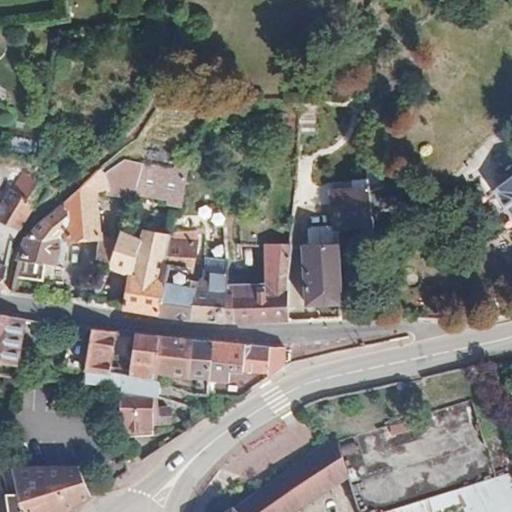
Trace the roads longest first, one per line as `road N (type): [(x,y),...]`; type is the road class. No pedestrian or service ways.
road 1 (residential): [(452,350),(427,330),(405,327),(222,332),(0,299)]
road 2 (secondary): [(193,454),(310,381),(452,350)]
